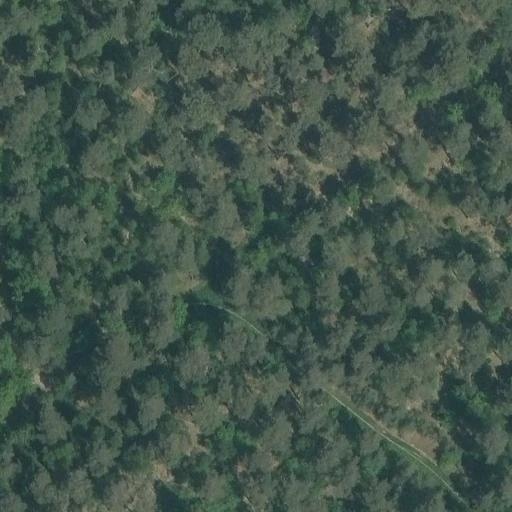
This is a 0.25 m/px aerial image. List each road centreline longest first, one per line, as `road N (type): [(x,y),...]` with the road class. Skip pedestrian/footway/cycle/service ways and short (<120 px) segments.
road 1 (track): [(213,287),(511,67)]
road 2 (track): [(213,287),(467,511)]
road 3 (track): [(39,397),(213,287)]
road 4 (track): [(39,397),(0,243)]
